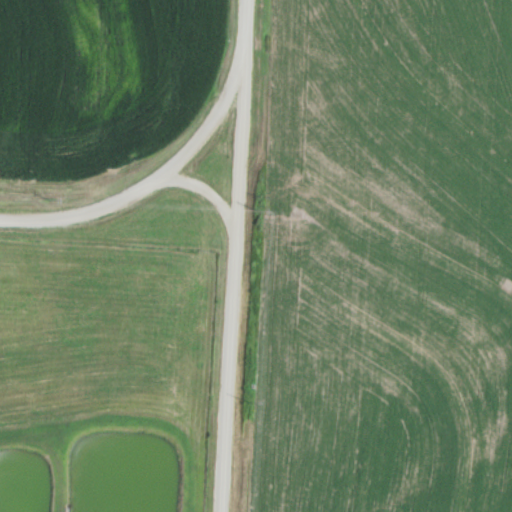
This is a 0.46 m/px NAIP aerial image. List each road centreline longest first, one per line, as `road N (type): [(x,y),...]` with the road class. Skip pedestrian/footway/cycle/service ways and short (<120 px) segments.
road 1 (residential): [(248,0),(227,511)]
road 2 (residential): [(0,217),(69,218),(144,191),(210,130),(239,86)]
